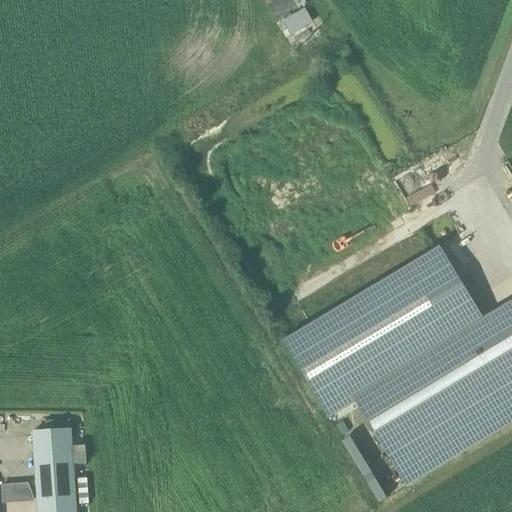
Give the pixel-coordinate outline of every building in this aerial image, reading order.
[(338,0),(292,0),(332,37),(353,14),(338,0)] [(438,261),(446,286),(465,280),(457,255),(438,261)] [(511,302),(354,398),(408,488),(511,424),(511,302)] [(332,385),(318,394),(327,409),(341,400),(332,385)] [(32,434),(38,511),(76,511),(70,430),(32,434)] [(16,503),(15,485),(2,486),(3,503),(16,503)]
